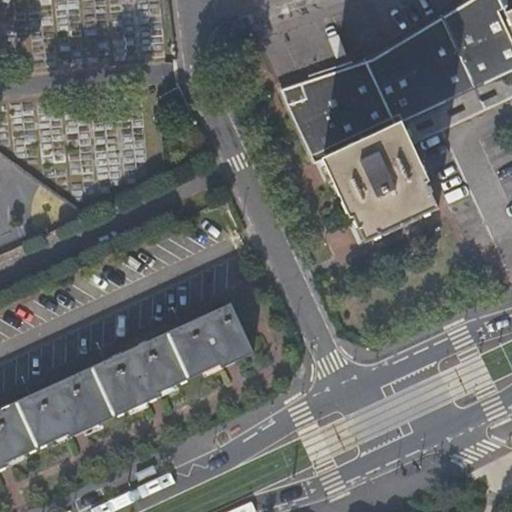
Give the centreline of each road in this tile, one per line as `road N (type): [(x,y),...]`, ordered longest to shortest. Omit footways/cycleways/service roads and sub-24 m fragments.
road 1 (residential): [(186,0),(208,75),(337,391)]
road 2 (secondary): [(337,391),(220,465),(119,511)]
road 3 (secondary): [(240,511),(322,487),(434,435)]
road 4 (secondary): [(511,321),(337,391)]
